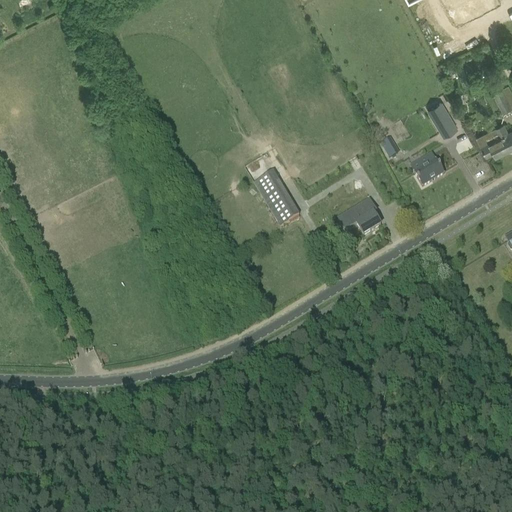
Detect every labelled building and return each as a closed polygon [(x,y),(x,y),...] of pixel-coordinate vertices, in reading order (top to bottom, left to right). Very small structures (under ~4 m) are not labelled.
[(446,0),(452,9),(470,0),(446,0)] [(493,86),(490,80),(482,83),(484,90),(493,86)] [(504,111),(511,107),(502,89),(501,90),(494,93),(504,111)] [(443,102),(429,109),(443,136),(457,129),(443,102)] [(501,137),(482,147),(487,156),(494,153),(496,157),(506,152),(506,151),(509,150),(509,151),(511,149),(511,131),(508,133),(504,125),(497,129),(501,137)] [(396,151),(390,139),(380,145),(387,156),(396,151)] [(431,155),(425,159),(429,165),(413,175),(422,188),(444,175),(435,161),(431,155)] [(273,173),(254,185),(280,228),(293,220),(295,219),(299,217),(273,173)] [(374,210),(369,203),(341,221),(347,231),(357,225),(364,237),(381,227),(373,215),(372,216),(370,213),(374,210)]
